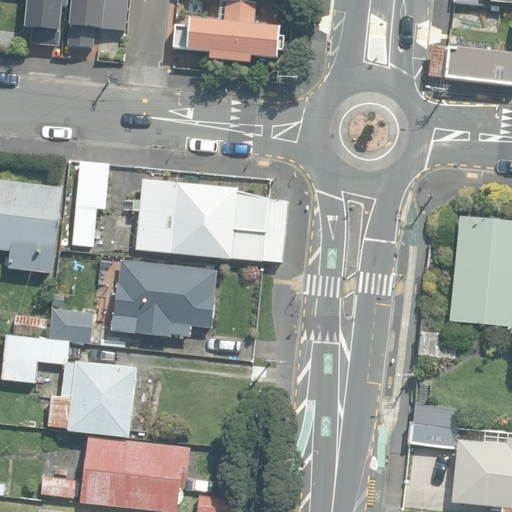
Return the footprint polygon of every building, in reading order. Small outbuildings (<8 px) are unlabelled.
[(35,44),(60,47),(64,11),(68,12),(69,0),(32,0),(29,31),(36,32),(35,44)] [(75,0),(71,46),(93,48),(95,29),(122,31),(124,0),(75,0)] [(210,59),(249,62),(250,55),(278,57),(280,26),(254,24),(255,2),(226,0),(225,17),(190,15),(189,26),(176,25),(174,50),(210,52),(210,59)] [(465,25),(487,26),(488,8),(466,7),(465,25)] [(429,79),(511,86),(511,53),(432,46),(429,79)] [(73,244),(93,245),(97,207),(104,208),(108,163),(80,161),(73,244)] [(11,268),(53,274),(64,189),(0,181),(0,251),(12,253),(11,268)] [(136,251),(264,263),(264,261),(283,262),(288,201),(271,200),(239,192),(239,188),(144,181),(142,202),(135,201),(134,212),(140,212),(136,251)] [(451,323),(511,328),(511,221),(461,217),(451,323)] [(172,334),(192,336),(193,326),(212,328),(219,270),(123,260),(121,283),(119,283),(114,330),(172,337),(172,334)] [(55,307),(64,308),(65,295),(57,294),(55,307)] [(50,339),(92,344),(97,314),(54,309),(50,339)] [(16,333),(47,337),(50,320),(18,316),(16,333)] [(420,356),(456,359),(458,335),(422,332),(420,356)] [(4,380),(38,384),(40,362),(67,365),(69,365),(71,343),(8,337),(4,380)] [(70,431),(130,438),(138,370),(138,369),(78,362),(77,367),(67,365),(63,399),(53,398),(50,428),(70,430),(70,431)] [(415,423),(458,428),(460,410),(417,405),(415,423)] [(409,444),(457,449),(458,440),(460,429),(412,423),(409,444)] [(511,511),(511,432),(483,429),(482,443),(458,440),(457,449),(452,503),(503,508),(502,511),(511,511)] [(83,503),(157,511),(179,511),(180,506),(182,504),(184,503),(185,501),(186,498),(186,494),(185,492),(183,489),(187,489),(192,449),(91,438),(83,503)] [(44,494),(76,499),(77,481),(45,477),(44,494)] [(199,511),(241,511),(243,502),(201,497),(199,511)]
